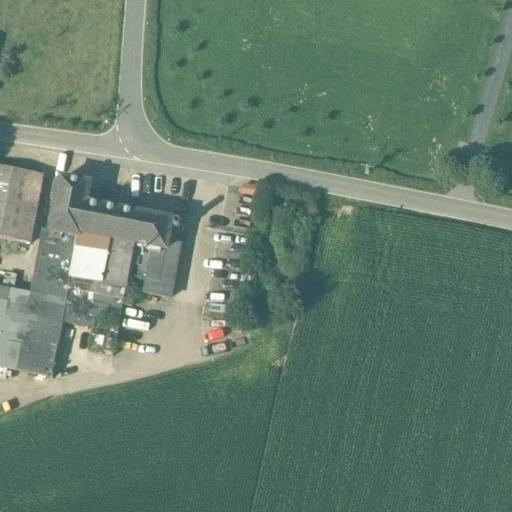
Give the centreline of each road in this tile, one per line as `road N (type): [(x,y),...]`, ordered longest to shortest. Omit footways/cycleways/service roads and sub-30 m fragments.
road 1 (tertiary): [(139,141),(151,153),(511,221)]
road 2 (tertiary): [(139,0),(130,110),(139,141)]
road 3 (unclassified): [(0,133),(128,148),(139,141)]
